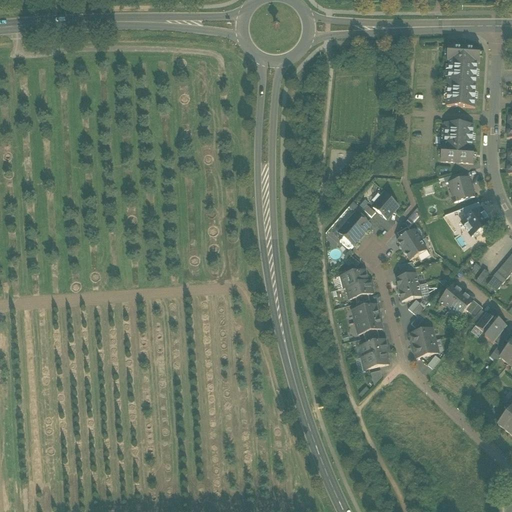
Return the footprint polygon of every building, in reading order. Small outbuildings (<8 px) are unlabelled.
[(446,107),(474,109),(477,64),(479,64),(480,49),(448,47),(447,62),(449,63),(446,107)] [(441,163),(473,165),(473,150),(472,150),(473,127),(445,125),(444,148),(442,148),(441,163)] [(452,177),(454,183),(464,180),(462,174),(452,177)] [(449,185),(454,204),(474,199),(469,179),(464,180),(454,183),(449,185)] [(431,187),(422,189),(424,196),(433,193),(431,187)] [(373,209),(386,221),(398,207),(384,196),(373,209)] [(356,215),(363,221),(368,216),(362,211),(353,203),(349,209),(356,215)] [(462,211),(466,221),(480,211),(478,205),(462,211)] [(368,216),(371,219),(375,214),(366,207),(362,211),(368,216)] [(481,210),(480,211),(466,221),(461,224),(472,239),(491,225),(481,210)] [(344,239),(353,247),(370,227),(363,221),(356,215),(339,234),(344,239)] [(397,235),(400,240),(411,234),(407,229),(397,235)] [(397,242),(403,252),(420,242),(414,232),(411,234),(400,240),(397,242)] [(340,243),(349,251),(353,247),(344,239),(340,243)] [(410,263),(418,257),(421,262),(430,257),(427,252),(420,242),(403,252),(410,263)] [(352,265),(356,269),(360,265),(351,257),(345,265),(349,268),(352,265)] [(399,267),(400,273),(414,270),(412,264),(399,267)] [(468,274),(475,280),(483,270),(475,264),(468,274)] [(510,277),(511,274),(511,271),(504,265),(500,270),(510,277)] [(483,270),(476,281),(482,284),(488,273),(483,270)] [(506,282),(510,277),(500,270),(497,274),(506,282)] [(344,290),(346,289),(368,284),(365,272),(341,278),(344,290)] [(502,287),(506,282),(497,274),(493,279),(494,280),(502,287)] [(396,280),(399,292),(418,287),(415,276),(396,280)] [(490,285),(498,292),(502,287),(494,280),(490,285)] [(370,283),(368,284),(346,289),(349,301),(355,300),(368,296),(373,295),(370,283)] [(439,304),(449,312),(463,294),(454,286),(439,304)] [(421,299),(418,287),(399,292),(402,304),(421,299)] [(473,303),(463,294),(449,312),(459,320),(466,312),(473,303)] [(355,300),(357,306),(370,302),(368,296),(355,300)] [(371,308),(370,302),(357,306),(356,306),(357,312),(371,308)] [(408,311),(413,315),(421,306),(416,302),(408,311)] [(466,312),(470,316),(478,306),(473,303),(466,312)] [(413,315),(417,319),(418,317),(425,309),(421,306),(413,315)] [(470,316),(475,319),(481,312),(483,310),(478,306),(470,316)] [(352,313),(355,325),(379,319),(376,307),(371,308),(357,312),(352,313)] [(486,316),(481,312),(475,319),(471,324),(476,328),(480,323),(481,321),(482,321),(486,316)] [(485,339),(493,346),(494,345),(493,345),(494,344),(505,330),(506,329),(507,328),(499,322),(496,325),(492,322),(493,321),(486,315),(486,316),(482,321),(481,321),(480,323),(476,328),(476,329),(483,334),(483,333),(487,336),(485,339)] [(411,326),(415,330),(423,321),(418,317),(417,319),(412,325),(411,326)] [(382,331),(379,319),(355,325),(358,336),(363,335),(377,332),(382,331)] [(410,336),(413,348),(435,343),(432,330),(410,336)] [(494,344),(499,348),(502,344),(503,345),(511,335),(505,330),(494,344)] [(365,341),(366,341),(379,338),(377,332),(363,335),(365,341)] [(380,343),(379,338),(366,341),(367,347),(380,343)] [(361,348),(364,360),(385,355),(386,355),(388,354),(385,342),(380,343),(367,347),(361,348)] [(438,355),(435,343),(413,348),(416,360),(438,355)] [(508,349),(503,345),(502,344),(499,348),(494,354),(500,360),(508,349)] [(511,344),(508,349),(500,360),(511,369),(511,344)] [(388,366),(386,355),(385,355),(364,360),(362,360),(365,372),(388,366)] [(427,367),(432,371),(440,362),(435,358),(427,367)] [(372,376),(375,387),(383,379),(382,373),(372,376)] [(511,408),(498,426),(511,437),(511,408)]
